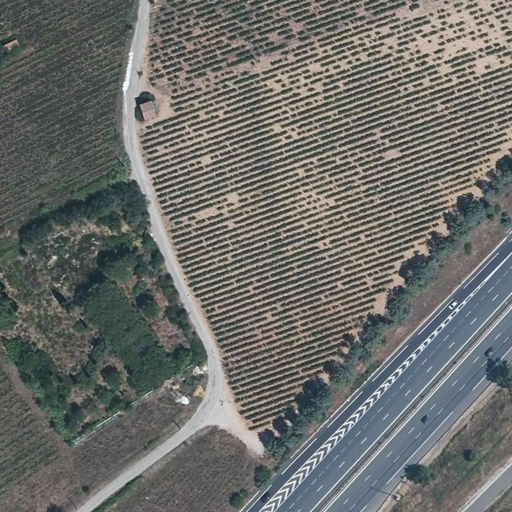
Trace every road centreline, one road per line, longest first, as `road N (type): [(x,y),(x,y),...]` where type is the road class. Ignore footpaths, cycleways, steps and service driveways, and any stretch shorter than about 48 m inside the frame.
road 1 (unclassified): [(83,511),(190,428),(210,400),(216,369),(140,165),(132,118),(152,0)]
road 2 (track): [(210,400),(260,452),(271,450),(511,175)]
road 3 (motorway): [(511,253),(253,511)]
road 4 (motorway): [(511,273),(292,511)]
road 5 (motorway): [(342,511),(511,327)]
